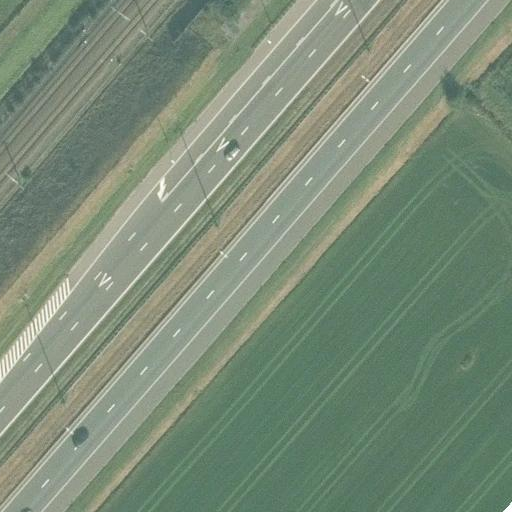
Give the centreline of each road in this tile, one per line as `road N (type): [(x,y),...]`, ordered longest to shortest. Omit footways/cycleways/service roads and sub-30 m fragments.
road 1 (motorway): [(23,511),(473,0)]
road 2 (motorway): [(353,0),(0,403)]
